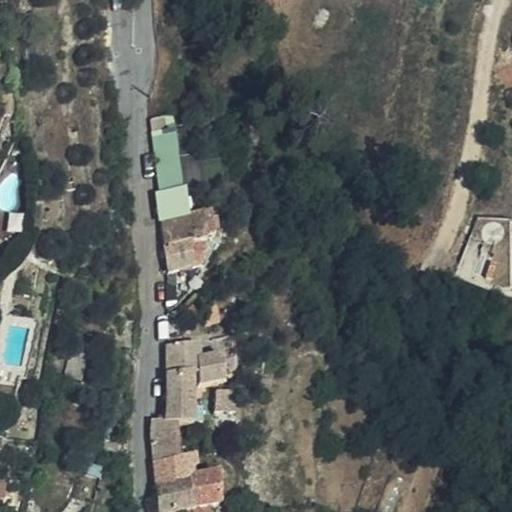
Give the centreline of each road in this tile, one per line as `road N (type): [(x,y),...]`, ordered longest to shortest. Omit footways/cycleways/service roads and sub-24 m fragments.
road 1 (residential): [(148,511),(149,289),(130,73)]
road 2 (residential): [(503,0),(470,216)]
